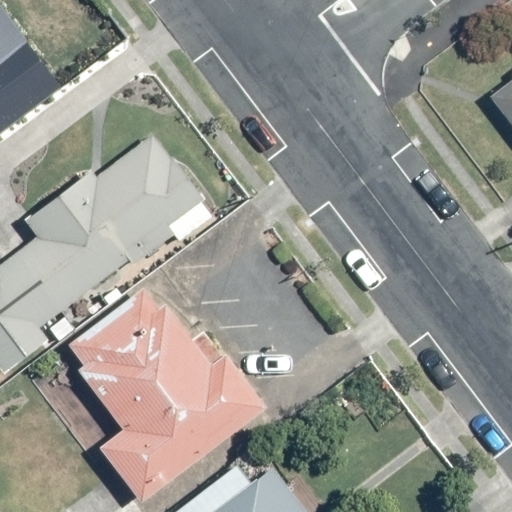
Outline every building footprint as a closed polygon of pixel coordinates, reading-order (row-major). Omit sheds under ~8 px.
[(0,10),(0,140),(63,94),(0,10)] [(511,77),(485,97),(511,132),(511,77)] [(0,356),(10,371),(53,340),(45,329),(176,238),(184,250),(222,224),(159,132),(32,220),(42,235),(0,264),(0,356)] [(205,341),(159,281),(75,346),(134,423),(109,443),(150,497),(271,403),(216,332),(205,341)] [(251,478),(238,460),(168,511),(300,511),(265,468),(251,478)] [(79,511),(71,502),(57,511),(79,511)]
